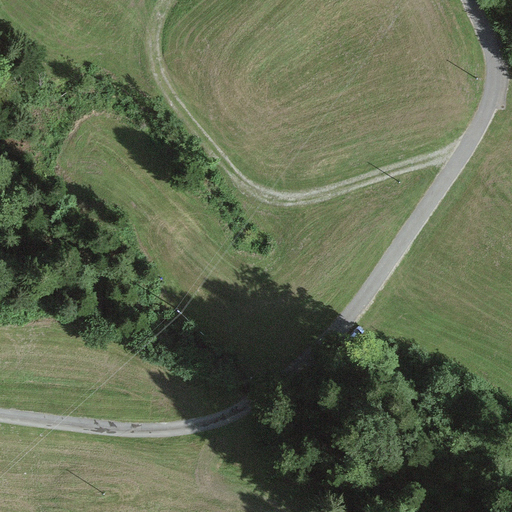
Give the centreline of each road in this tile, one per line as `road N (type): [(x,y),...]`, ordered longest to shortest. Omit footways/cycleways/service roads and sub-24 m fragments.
road 1 (track): [(472,0),(495,74),(485,111),(368,290),(301,370),(219,419),(168,429),(0,414)]
road 2 (track): [(464,150),(325,194),(271,196),(247,183),(170,94),(154,45),(166,0)]
